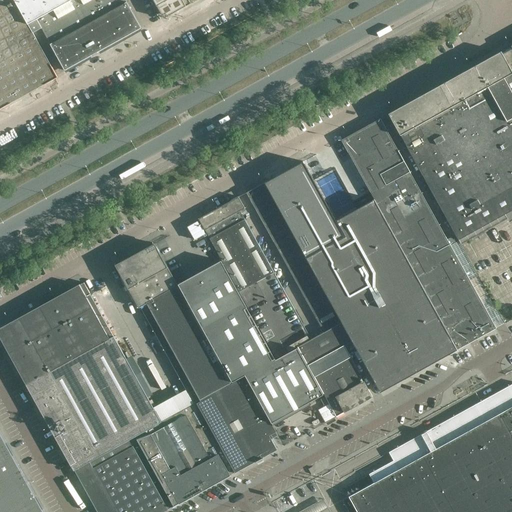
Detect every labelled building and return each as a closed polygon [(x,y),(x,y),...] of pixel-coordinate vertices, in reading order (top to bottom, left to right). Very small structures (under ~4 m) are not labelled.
[(0,0),(0,109),(57,78),(33,33),(14,0),(0,0)] [(14,0),(33,33),(42,29),(65,71),(84,60),(85,62),(90,59),(89,57),(100,51),(101,53),(107,50),(106,48),(117,42),(118,44),(124,41),(123,39),(141,28),(125,0),(14,0)] [(190,3),(188,0),(153,0),(159,10),(163,7),(168,17),(190,4),(190,3)] [(501,52),(459,76),(389,114),(406,145),(458,240),(511,210),(511,48),(502,54),(501,52)] [(341,141),(370,193),(457,350),(496,329),(380,119),(341,141)] [(288,225),(352,342),(380,393),(419,371),(332,214),(315,183),(316,182),(313,177),(312,178),(303,162),(268,181),(291,223),(288,225)] [(314,376),(350,357),(344,347),(352,342),(288,225),(264,183),(247,193),(314,315),(319,312),(329,330),(307,342),(298,347),(314,376)] [(457,350),(370,193),(332,214),(419,371),(457,350)] [(245,209),(239,197),(198,219),(222,261),(276,359),(298,347),(307,342),(304,337),(291,344),(287,336),(304,327),(240,211),(245,209)] [(198,221),(187,227),(195,240),(205,234),(198,221)] [(127,265),(118,269),(139,308),(147,304),(201,401),(233,384),(154,244),(146,249),(127,265)] [(222,261),(178,285),(233,384),(246,377),(272,423),(324,394),(314,376),(298,347),(276,359),(222,261)] [(114,337),(84,283),(79,286),(79,285),(19,318),(20,320),(0,330),(0,333),(1,336),(0,336),(0,337),(3,343),(5,342),(16,363),(15,364),(26,385),(114,337)] [(74,470),(135,437),(161,422),(114,337),(26,385),(71,466),(72,466),(74,470)] [(344,413),(372,397),(364,381),(363,382),(359,375),(360,374),(350,357),(314,376),(324,394),(336,417),(344,412),(344,413)] [(197,404),(223,451),(235,472),(276,450),(269,437),(277,432),(272,423),(246,377),(233,384),(201,401),(197,404)] [(392,461),(369,474),(374,483),(349,497),(349,498),(350,497),(357,511),(511,511),(511,384),(387,453),(392,461)] [(325,407),(319,410),(326,423),(336,417),(325,397),(321,400),(325,407)] [(135,437),(173,506),(179,504),(230,476),(230,475),(235,472),(223,451),(197,404),(196,403),(161,422),(135,437)] [(0,511),(45,511),(0,424),(0,511)] [(168,510),(173,506),(135,437),(74,470),(97,511),(164,511),(168,510)]
